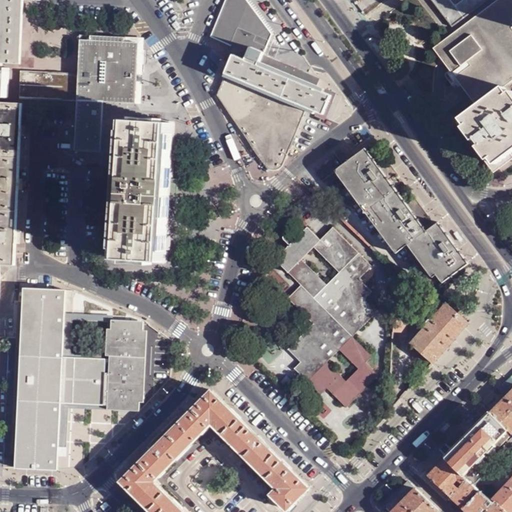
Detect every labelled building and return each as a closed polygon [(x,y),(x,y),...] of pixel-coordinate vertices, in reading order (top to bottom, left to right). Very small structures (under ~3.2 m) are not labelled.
[(0,0),(0,62),(1,63),(13,64),(16,0),(0,0)] [(218,36),(251,51),(254,45),(266,51),(275,32),(250,0),(224,0),(225,0),(213,29),(216,31),(217,33),(218,36)] [(431,0),(453,27),(486,0),(464,0),(431,0)] [(511,78),(511,0),(495,0),(487,6),(431,48),(447,70),(442,75),(451,87),(456,83),(474,108),(502,86),(511,78)] [(77,73),(76,101),(73,149),(97,150),(101,100),(132,102),(136,37),(80,34),(77,73)] [(236,47),(234,51),(249,57),(251,51),(218,36),(218,38),(236,47)] [(226,70),(309,106),(316,110),(315,112),(326,117),(338,93),(326,87),(324,91),(316,88),(260,64),(265,54),(266,51),(254,45),(251,51),(249,57),(234,51),(226,70)] [(260,64),(316,88),(321,78),(265,54),(260,64)] [(25,97),(61,100),(63,72),(26,70),(25,97)] [(283,162),(309,106),(226,70),(216,94),(261,161),(266,166),(268,168),(271,169),(274,169),(276,169),(278,167),(280,165),(283,162)] [(61,100),(76,101),(77,73),(63,72),(61,100)] [(511,98),(507,92),(502,86),(474,108),(460,118),(494,164),(511,150),(511,98)] [(0,263),(12,264),(12,242),(15,242),(15,236),(15,230),(13,230),(15,188),(17,188),(18,183),(18,177),(15,177),(17,134),(19,134),(19,129),(19,124),(17,124),(18,103),(0,102),(0,263)] [(173,121),(121,118),(119,138),(116,137),(115,155),(118,155),(117,162),(112,162),(112,170),(109,206),(109,214),(115,214),(112,259),(163,262),(167,206),(173,206),(174,191),(175,178),(168,177),(170,158),(174,158),(175,140),(171,140),(173,121)] [(340,177),(369,154),(364,147),(334,169),(340,177)] [(373,160),(369,154),(340,177),(394,251),(407,242),(432,275),(436,272),(442,280),(468,262),(463,255),(459,257),(454,250),(457,248),(438,220),(424,229),(418,221),(415,216),(423,209),(413,196),(405,202),(387,177),(383,173),(392,167),(382,153),(373,160)] [(396,172),(392,167),(383,173),(387,177),(396,172)] [(427,214),(423,209),(415,216),(418,221),(427,214)] [(326,335),(302,361),(296,367),(321,393),(328,387),(346,405),(377,373),(366,361),(371,355),(353,336),(378,310),(365,297),(371,291),(361,281),(362,280),(360,277),(371,265),(333,226),(320,239),(307,226),(275,259),(301,285),(326,310),(314,323),(326,335)] [(286,242),(291,237),(286,231),(284,231),(281,231),(281,232),(280,234),(281,237),(286,242)] [(459,257),(463,255),(457,248),(454,250),(459,257)] [(437,294),(399,271),(396,278),(393,331),(406,332),(409,286),(418,292),(418,298),(429,305),(437,294)] [(326,310),(301,285),(288,298),(314,323),(326,310)] [(15,468),(57,469),(60,402),(107,404),(107,410),(139,411),(143,322),(143,321),(139,320),(111,320),(109,359),(62,356),(65,289),(23,287),(22,313),(20,339),(15,468)] [(449,297),(452,292),(444,288),(442,293),(449,297)] [(410,342),(432,361),(467,321),(445,302),(410,342)] [(289,349),(302,361),(326,335),(314,323),(289,349)] [(499,390),(506,397),(511,390),(511,379),(510,378),(499,390)] [(270,492),(286,509),(309,486),(211,390),(182,419),(176,414),(147,444),(151,449),(121,481),(152,511),(185,511),(152,479),(211,421),(276,486),(270,492)] [(511,390),(506,397),(491,412),(511,434),(511,390)] [(390,391),(390,409),(399,399),(390,391)] [(483,420),(490,413),(482,406),(476,413),(483,420)] [(511,434),(491,412),(490,413),(483,420),(446,457),(468,478),(469,480),(475,474),(474,473),(511,439),(511,434)] [(511,452),(511,441),(496,456),(501,462),(511,452)] [(468,478),(446,457),(428,475),(451,497),(468,478)] [(484,466),(475,474),(469,480),(476,486),(490,473),(484,466)] [(468,478),(451,497),(463,508),(480,490),(476,486),(469,480),(468,478)] [(511,511),(511,479),(493,499),(496,502),(505,511),(511,511)] [(409,481),(385,505),(391,511),(437,511),(439,511),(409,481)] [(463,508),(467,511),(486,511),(494,502),(480,491),(480,490),(463,508)] [(505,511),(496,502),(495,503),(494,502),(486,511),(505,511)]
